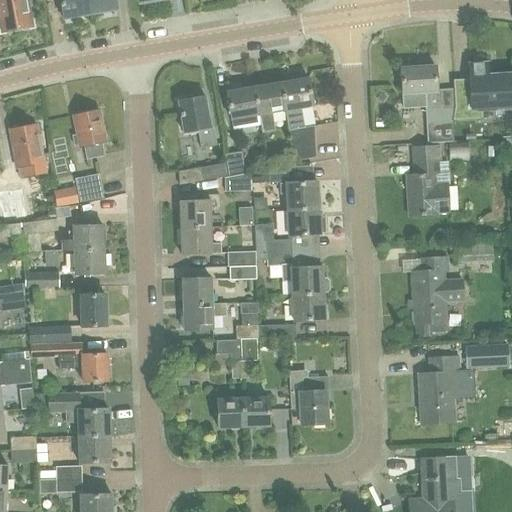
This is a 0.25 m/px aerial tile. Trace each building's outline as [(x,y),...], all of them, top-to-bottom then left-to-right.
[(0,0),(0,24),(2,33),(33,28),(27,0),(0,0)] [(90,14),(87,0),(60,0),(64,19),(90,14)] [(87,0),(90,14),(117,10),(114,0),(87,0)] [(454,108),(451,121),(479,120),(483,120),(482,107),(511,105),(511,74),(488,76),(487,64),(469,65),(470,79),(453,80),(453,90),(454,96),(455,108),(454,108)] [(435,68),(401,70),(403,109),(426,108),(426,125),(452,123),(451,121),(454,108),(455,108),(454,96),(453,90),(436,91),(435,68)] [(308,79),(281,84),(285,111),(286,111),(289,131),(294,163),(316,159),(314,127),(303,129),(300,109),(313,106),(308,79)] [(281,84),(254,89),(259,116),(262,134),(275,132),(272,113),(285,111),(281,84)] [(254,89),(227,94),(231,120),(259,116),(254,89)] [(178,101),(184,135),(198,133),(201,149),(217,147),(214,129),(210,130),(205,97),(178,101)] [(104,157),(101,144),(106,143),(99,111),(73,117),(77,135),(72,136),(74,147),(80,146),(80,149),(85,148),(87,160),(104,157)] [(36,125),(10,130),(16,163),(21,162),(22,167),(19,168),(22,179),(46,174),(36,125)] [(415,178),(407,178),(409,218),(437,217),(437,214),(449,213),(447,186),(449,186),(449,175),(441,175),(439,148),(413,150),(415,178)] [(229,176),(245,173),(241,152),(225,155),(229,176)] [(225,178),(228,177),(226,163),(179,171),(179,186),(225,178)] [(251,173),(252,185),(281,183),(280,168),(251,173)] [(251,173),(228,177),(225,178),(225,193),(253,192),(252,185),(251,173)] [(99,175),(75,180),(80,204),(104,199),(99,175)] [(285,184),(287,211),(319,209),(318,182),(285,184)] [(28,186),(13,189),(16,206),(4,209),(7,223),(34,218),(28,186)] [(211,228),(210,211),(220,211),(220,194),(208,194),(209,201),(180,202),(180,229),(211,228)] [(254,199),(255,211),(267,211),(267,198),(254,199)] [(321,236),(321,235),(326,234),(326,222),(320,222),(319,209),(287,211),(288,238),(321,236)] [(41,253),(39,234),(58,232),(56,219),(22,224),(23,236),(26,253),(41,253)] [(0,226),(0,239),(21,236),(19,224),(0,226)] [(62,252),(74,251),(104,250),(104,225),(73,226),(74,240),(62,241),(62,252)] [(212,254),(221,254),(221,243),(211,244),(211,228),(180,229),(181,256),(212,255),(212,254)] [(256,255),(266,255),(292,253),(291,240),(267,241),(266,229),(255,230),(256,253),(256,255)] [(105,276),(104,250),(74,251),(75,277),(105,276)] [(59,268),(58,252),(44,253),(45,268),(59,268)] [(255,255),(256,255),(256,253),(227,254),(228,268),(229,268),(229,267),(256,266),(255,255)] [(282,282),(291,282),(292,296),(324,294),(324,293),(328,293),(330,290),(330,281),(327,279),(323,279),(323,267),(292,269),(292,265),(293,265),(292,253),(266,255),(267,267),(281,266),(282,282)] [(448,323),(446,323),(445,302),(463,301),(462,282),(448,283),(447,259),(421,260),(421,272),(412,273),(415,325),(416,325),(417,337),(429,336),(445,335),(448,332),(448,323)] [(229,267),(229,268),(230,281),(256,280),(256,266),(229,267)] [(25,273),(26,288),(60,287),(60,273),(25,273)] [(182,280),(182,305),(213,304),(212,279),(182,280)] [(0,288),(0,300),(24,297),(23,285),(0,288)] [(326,321),(324,294),(292,296),(293,323),(326,321)] [(105,295),(81,296),(82,328),(106,328),(105,295)] [(24,297),(0,300),(0,312),(26,310),(24,297)] [(241,314),(259,314),(259,302),(240,303),(241,314)] [(214,331),(213,316),(227,316),(227,304),(213,304),(182,305),(183,332),(214,331)] [(258,338),(258,325),(236,326),(236,339),(258,338)] [(271,339),(296,338),(296,325),(271,325),(271,339)] [(29,344),(72,342),(71,327),(29,329),(29,344)] [(232,379),(242,379),(242,361),(241,361),(240,340),(217,341),(217,355),(231,354),(232,362),(232,379)] [(108,383),(107,354),(83,355),(83,343),(31,345),(32,358),(58,358),(59,369),(83,369),(84,384),(108,383)] [(506,347),(466,348),(467,368),(507,367),(506,347)] [(453,397),(461,397),(458,356),(428,359),(429,374),(418,375),(422,426),(455,424),(453,397)] [(3,375),(31,372),(29,360),(25,360),(4,363),(1,363),(3,375)] [(252,361),(242,361),(242,379),(253,378),(252,361)] [(189,386),(189,371),(177,371),(178,386),(189,386)] [(289,373),(291,411),(300,410),(301,427),(328,425),(326,392),(330,392),(329,378),(308,379),(308,371),(289,373)] [(31,372),(3,375),(4,387),(32,384),(31,372)] [(110,436),(109,410),(80,411),(80,392),(47,393),(48,413),(66,413),(66,423),(79,423),(79,437),(110,436)] [(269,428),(268,399),(243,400),(244,429),(269,428)] [(218,430),(244,429),(243,400),(217,400),(218,430)] [(79,437),(80,466),(111,465),(110,436),(79,437)] [(11,452),(37,452),(36,437),(10,438),(11,452)] [(38,463),(37,452),(11,452),(12,465),(38,463)] [(410,511),(453,511),(451,459),(422,461),(425,503),(410,504),(410,511)] [(0,465),(0,491),(7,491),(8,466),(0,465)] [(56,468),(57,480),(81,480),(80,468),(56,468)] [(81,480),(57,480),(57,492),(81,492),(81,480)] [(81,495),(81,511),(112,511),(112,494),(81,495)]
